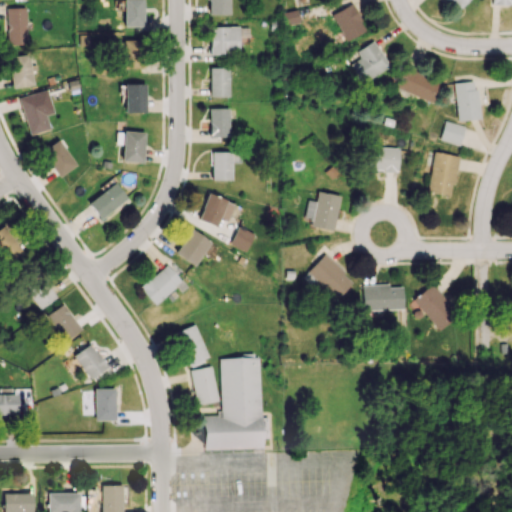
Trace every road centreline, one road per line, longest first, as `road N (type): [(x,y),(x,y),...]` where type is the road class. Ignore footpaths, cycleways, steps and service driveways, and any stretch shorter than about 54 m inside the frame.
road 1 (residential): [(0,148),(147,365),(162,427),(162,511)]
road 2 (residential): [(179,0),(171,193),(122,257),(89,278)]
road 3 (residential): [(511,140),(490,185),(483,351)]
road 4 (residential): [(162,457),(0,457)]
road 5 (residential): [(511,254),(416,249),(377,233)]
road 6 (residential): [(511,50),(443,42),(416,25),(399,0)]
